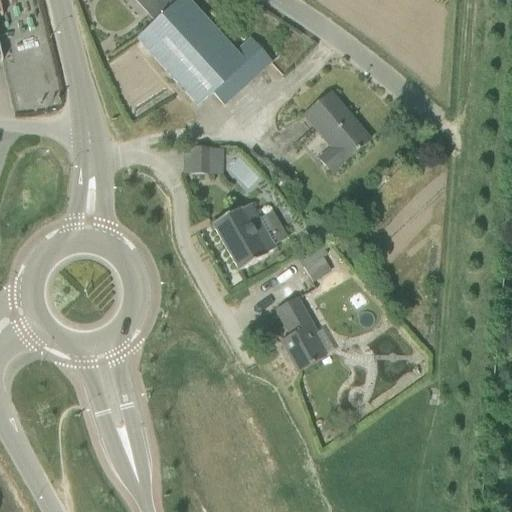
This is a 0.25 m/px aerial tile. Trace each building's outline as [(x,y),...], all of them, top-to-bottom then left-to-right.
[(186,0),(181,0),(166,14),(137,41),(198,109),(213,95),(224,107),(271,64),(250,41),(235,54),(186,0)] [(153,0),(166,14),(181,0),(153,0)] [(330,96),(304,118),(332,151),(320,162),(331,175),(369,142),(330,96)] [(188,176),(222,177),(223,152),(189,151),(188,176)] [(271,212),(258,219),(250,206),(240,212),(239,211),(212,226),(239,273),(266,257),(266,256),(276,250),(274,246),(287,239),(271,212)] [(342,255),(353,245),(344,235),(333,246),(342,255)] [(303,271),(310,282),(329,271),(322,260),(303,271)] [(321,331),(316,335),(296,300),(275,312),(290,338),(280,344),(298,375),(334,354),(321,331)]
